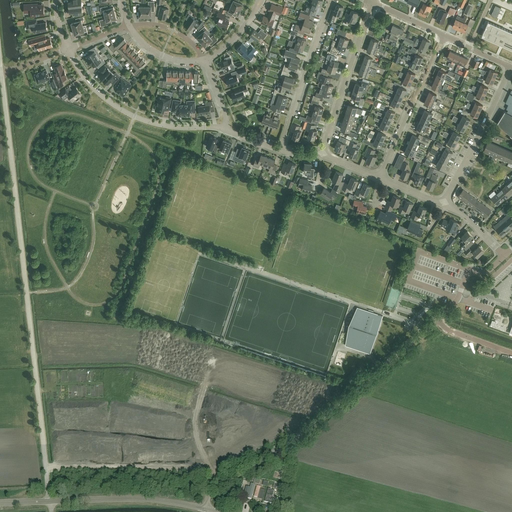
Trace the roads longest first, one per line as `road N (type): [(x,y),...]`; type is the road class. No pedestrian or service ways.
road 1 (unclassified): [(204,509),(220,477),(294,439),(436,319)]
road 2 (unclassified): [(26,293),(1,73)]
road 3 (unclassified): [(26,293),(50,501)]
road 4 (unclassified): [(223,128),(134,116),(93,88),(67,48)]
road 5 (residential): [(321,154),(373,3)]
road 6 (residential): [(377,177),(445,35)]
road 7 (unclassified): [(50,501),(204,509)]
road 8 (unclassified): [(443,203),(510,67)]
